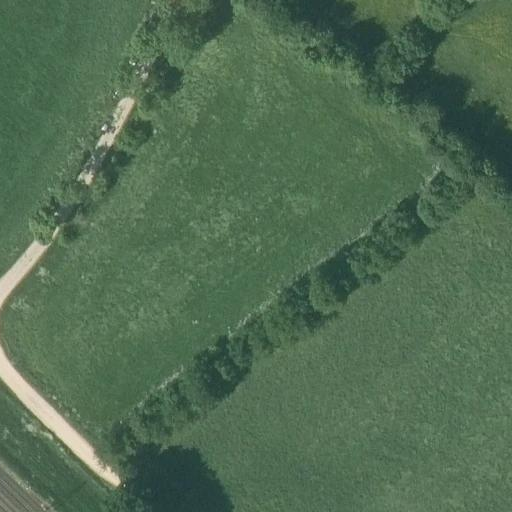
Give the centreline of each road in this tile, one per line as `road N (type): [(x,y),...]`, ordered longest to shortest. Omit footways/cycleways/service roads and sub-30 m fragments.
road 1 (unclassified): [(0,288),(94,177),(178,0)]
road 2 (track): [(165,511),(0,364)]
